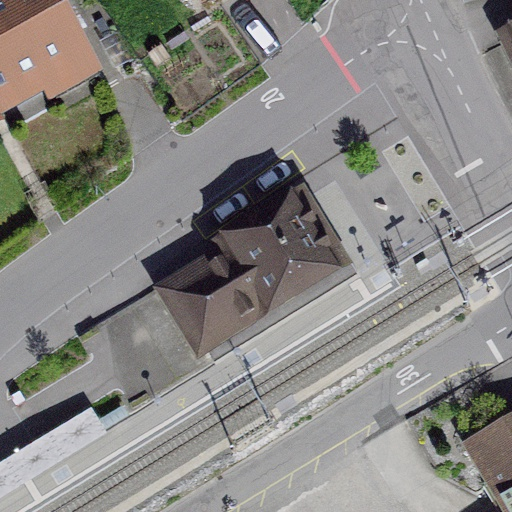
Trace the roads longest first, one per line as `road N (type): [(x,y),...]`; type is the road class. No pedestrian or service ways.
road 1 (residential): [(0,318),(415,21)]
road 2 (residential): [(203,511),(511,321)]
road 3 (residential): [(415,21),(511,191)]
